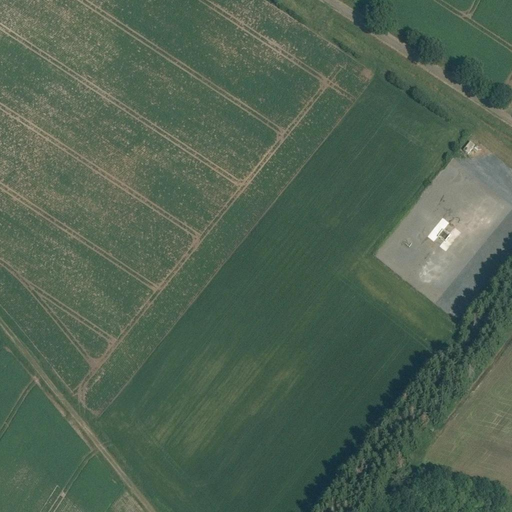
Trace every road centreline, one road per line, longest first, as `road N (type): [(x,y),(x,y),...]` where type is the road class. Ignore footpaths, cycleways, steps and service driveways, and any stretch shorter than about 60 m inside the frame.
road 1 (track): [(148,511),(0,328)]
road 2 (unclassified): [(511,117),(331,0)]
